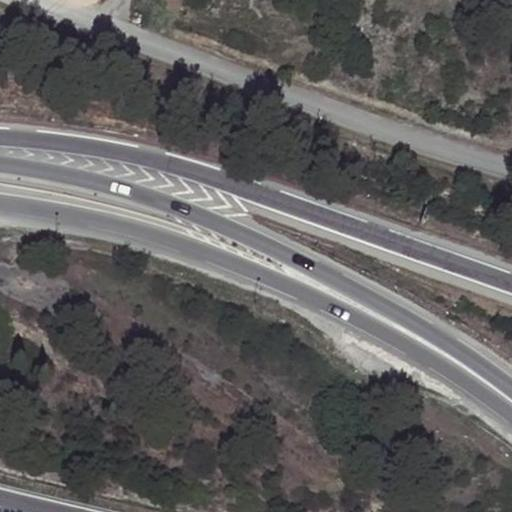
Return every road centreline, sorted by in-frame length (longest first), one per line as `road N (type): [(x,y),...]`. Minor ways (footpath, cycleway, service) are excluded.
road 1 (secondary): [(511,392),(315,267),(226,226),(118,188),(0,165)]
road 2 (secondary): [(0,202),(112,223),(226,260),(421,352),(511,415)]
road 3 (motorway): [(511,281),(163,160),(0,136)]
road 4 (unclassified): [(114,27),(511,169)]
